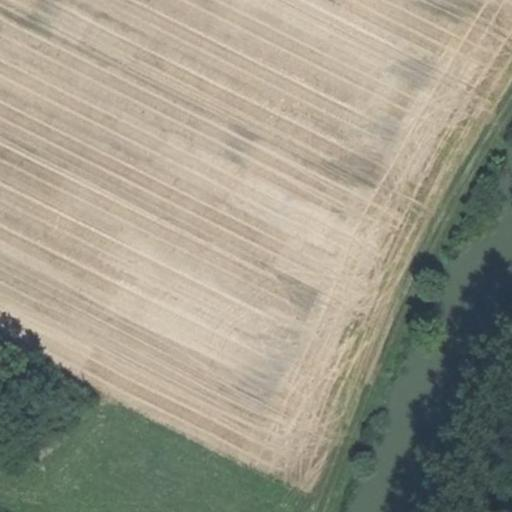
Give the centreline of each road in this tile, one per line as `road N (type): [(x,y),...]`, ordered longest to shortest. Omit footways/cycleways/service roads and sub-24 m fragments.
road 1 (track): [(511,100),(419,262),(317,511)]
road 2 (track): [(449,511),(511,371)]
